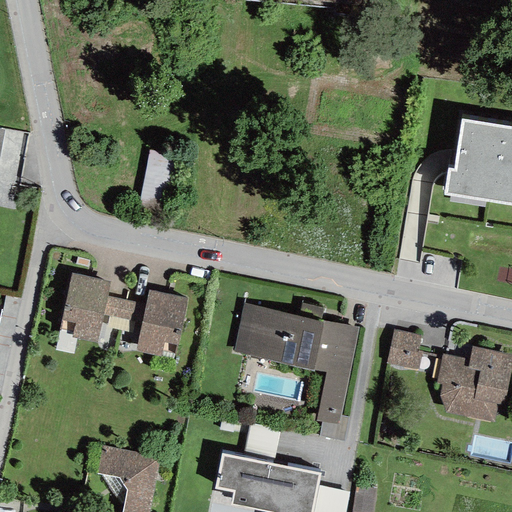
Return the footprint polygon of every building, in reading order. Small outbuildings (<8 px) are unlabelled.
[(511,208),(511,126),(460,119),(453,167),(446,166),(441,196),(511,208)] [(110,282),(71,273),(61,321),(74,323),(72,338),(96,343),(102,315),(106,296),(110,282)] [(187,298),(148,290),(145,304),(141,323),(136,351),(160,356),(162,351),(175,354),(187,298)] [(141,323),(145,304),(106,296),(102,315),(141,323)] [(340,416),(358,327),(320,320),(323,308),(301,303),(298,316),(243,303),(233,352),(326,372),(316,421),(322,422),(338,425),(340,416)] [(418,370),(421,351),(417,351),(421,335),(393,329),(386,364),(418,370)] [(439,396),(446,413),(493,422),(496,403),(504,405),(511,359),(511,354),(472,346),(470,359),(442,354),(436,384),(442,385),(439,396)] [(348,418),(340,416),(338,425),(322,422),(319,436),(343,441),(348,418)] [(251,421),(244,452),(274,458),(281,427),(251,421)] [(148,511),(158,455),(101,445),(96,473),(118,478),(126,490),(121,511),(148,511)] [(232,492),(230,505),(264,511),(312,511),(320,473),(221,453),(214,489),(232,492)] [(355,487),(353,511),(374,511),(376,489),(355,487)]
